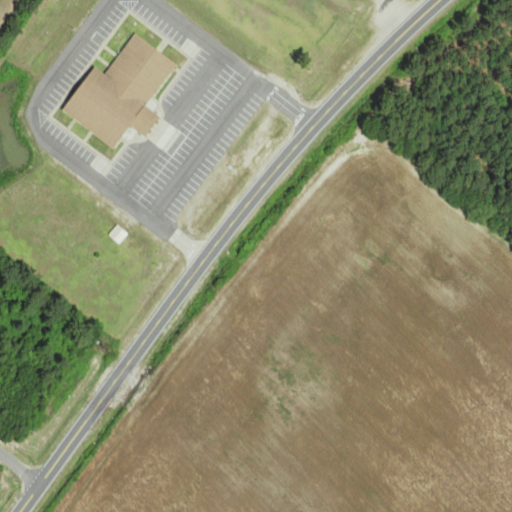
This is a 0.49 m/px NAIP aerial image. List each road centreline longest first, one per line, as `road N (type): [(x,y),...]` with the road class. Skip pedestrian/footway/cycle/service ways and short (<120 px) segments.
road 1 (trunk): [(146,340),(305,137),(442,0)]
road 2 (trunk): [(20,511),(146,340)]
